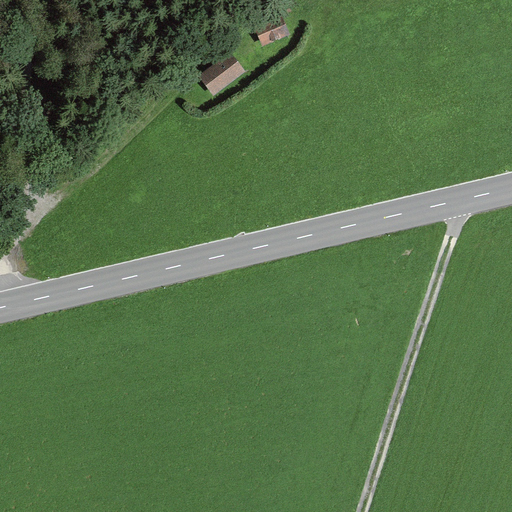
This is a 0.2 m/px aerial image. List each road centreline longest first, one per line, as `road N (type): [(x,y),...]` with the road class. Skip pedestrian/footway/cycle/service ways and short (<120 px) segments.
road 1 (tertiary): [(511,188),(0,308)]
road 2 (track): [(361,511),(465,199)]
road 3 (track): [(243,36),(219,47),(0,249)]
road 4 (track): [(48,0),(35,102),(41,210)]
